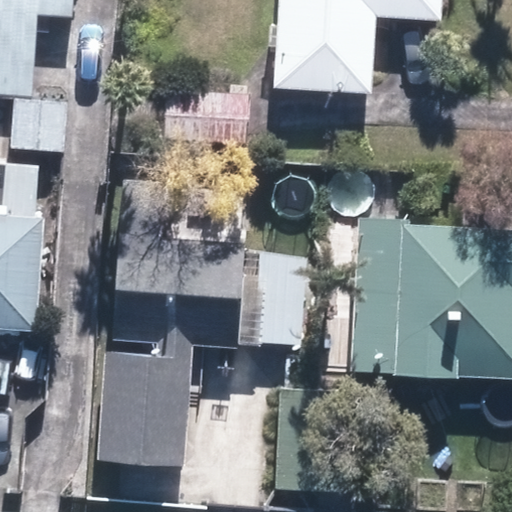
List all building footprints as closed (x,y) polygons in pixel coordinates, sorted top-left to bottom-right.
[(72,0),(0,0),(0,89),(32,91),(36,10),(72,12),(72,0)] [(438,0),(280,0),(275,82),(368,88),(372,13),(437,17),(438,0)] [(65,99),(13,96),(10,147),(62,150),(65,99)] [(200,184),(123,179),(113,336),(164,339),(163,351),(112,348),(106,456),(184,461),(192,340),(237,343),(244,240),(197,238),(200,184)] [(0,325),(34,327),(40,217),(0,214),(0,325)] [(511,226),(361,219),(353,367),(511,375),(511,226)] [(347,391),(281,389),(279,482),(345,484),(347,391)]
